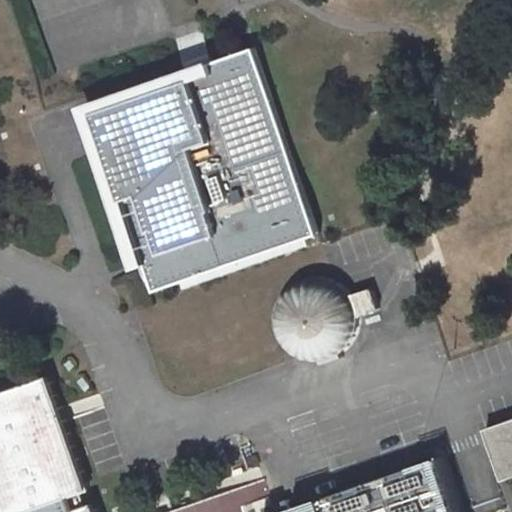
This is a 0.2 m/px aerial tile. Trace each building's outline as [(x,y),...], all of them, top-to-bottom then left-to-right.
[(94,115),(155,289),(318,232),(287,144),(281,129),(253,48),(218,60),(220,68),(187,80),(105,108),(93,113),(94,115)] [(185,72),(187,80),(220,68),(218,60),(197,68),(185,72)] [(357,328),(358,317),(381,309),(373,287),(351,295),(347,289),(341,284),(334,280),(329,279),(321,277),(313,277),(303,279),(294,284),(290,287),(284,293),(279,302),(276,312),(275,317),(276,324),(279,334),(284,344),(287,347),(293,352),(301,356),(303,357),(313,360),(321,360),(328,358),(338,354),(346,348),(354,337),(357,328)] [(97,511),(94,504),(88,506),(83,492),(90,490),(50,376),(0,393),(0,511),(97,511)] [(511,419),(486,428),(502,475),(504,480),(511,477),(511,419)] [(443,456),(292,509),(289,499),(264,507),(265,511),(462,511),(456,492),(443,456)] [(242,511),(240,505),(271,496),(267,483),(164,511),(242,511)]
